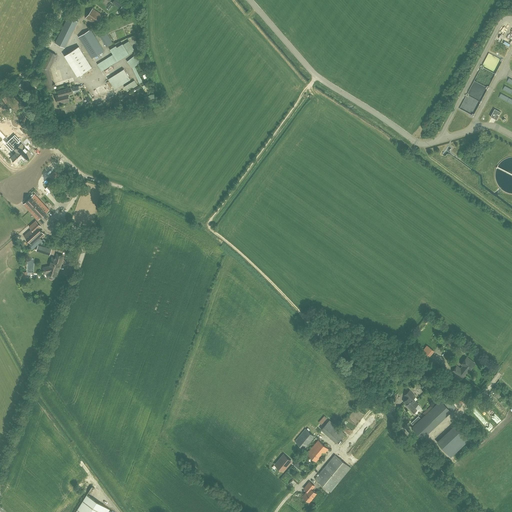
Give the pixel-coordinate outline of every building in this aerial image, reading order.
[(96,25),(103,15),(93,8),(86,18),(96,25)] [(68,47),(80,23),(71,18),(59,43),(68,47)] [(92,58),(104,51),(91,29),(79,37),(92,58)] [(112,42),(105,30),(99,34),(106,46),(112,42)] [(115,54),(99,63),(102,70),(137,51),(131,40),(119,47),(118,45),(112,48),(115,54)] [(64,55),(77,75),(91,66),(78,46),(64,55)] [(49,69),(56,54),(49,51),(40,68),(46,91),(54,89),(49,69)] [(68,94),(72,93),(70,88),(59,91),(60,95),(56,96),(58,104),(70,101),(68,94)] [(497,120),(501,112),(495,109),(490,117),(492,117),(496,119),(497,120)] [(14,136),(8,142),(13,148),(20,142),(14,136)] [(23,143),(17,149),(18,151),(13,156),(17,161),(22,156),(26,159),(32,154),(23,143)] [(49,210),(34,194),(24,204),(38,220),(49,210)] [(44,234),(36,225),(24,236),(32,245),(44,234)] [(50,266),(44,267),(43,267),(43,268),(44,273),(45,274),(48,273),(49,276),(47,276),(48,277),(49,278),(50,279),(51,279),(52,279),(52,278),(53,278),(54,278),(54,279),(55,278),(56,278),(56,277),(56,276),(57,276),(60,264),(63,256),(57,254),(56,259),(52,258),(50,266)] [(469,371),(475,364),(467,357),(461,364),(463,366),(461,369),(457,366),(453,371),(462,378),(468,370),(469,371)] [(407,398),(404,401),(409,406),(408,407),(414,413),(417,410),(420,407),(418,404),(413,399),(415,397),(410,390),(404,395),(407,398)] [(425,415),(420,419),(412,427),(421,437),(422,438),(449,413),(452,410),(449,408),(448,406),(444,402),(442,400),(435,406),(434,407),(432,404),(423,413),(425,415)] [(485,409),(493,417),(496,414),(489,406),(485,409)] [(470,439),(456,424),(437,442),(451,456),(470,439)] [(322,430),(339,442),(345,433),(332,425),(330,428),(325,425),(322,430)] [(306,429),(295,441),(305,449),(315,436),(306,429)] [(317,462),(328,449),(318,440),(307,453),(317,462)] [(281,459),(276,464),(279,467),(282,470),(283,469),(284,469),(291,461),(284,455),(281,459)] [(351,468),(335,455),(315,479),(331,492),(351,468)] [(309,502),(316,493),(312,489),(315,486),(310,482),(304,489),(307,491),(303,496),(309,502)] [(87,495),(75,511),(107,511),(109,510),(110,509),(107,507),(87,495)]
